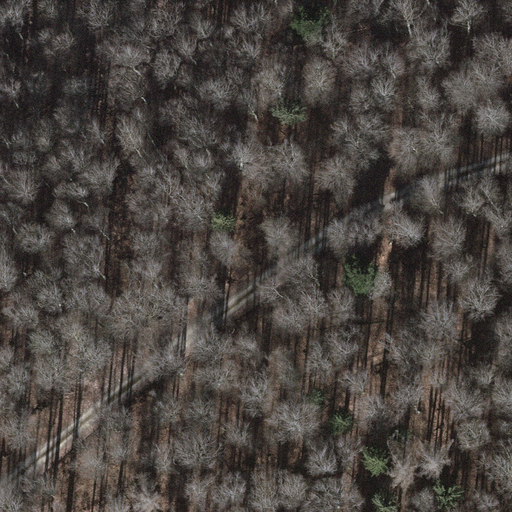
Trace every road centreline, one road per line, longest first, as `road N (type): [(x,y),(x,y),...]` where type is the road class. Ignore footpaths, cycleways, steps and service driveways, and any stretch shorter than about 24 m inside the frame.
road 1 (track): [(511,163),(344,233),(0,503)]
road 2 (track): [(53,511),(365,365),(511,319)]
